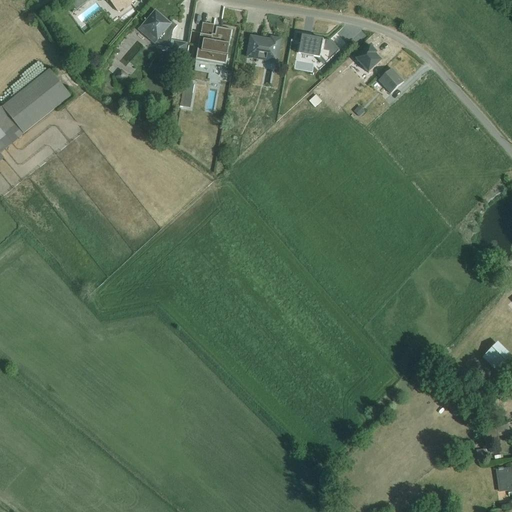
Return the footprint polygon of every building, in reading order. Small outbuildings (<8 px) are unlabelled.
[(75,0),(71,3),(76,11),(91,0),(75,0)] [(105,0),(107,3),(109,2),(118,15),(123,11),(124,12),(132,6),(131,4),(133,2),(133,0),(105,0)] [(139,33),(155,46),(156,46),(157,47),(158,47),(159,48),(161,48),(170,50),(173,50),(171,56),(185,58),(188,45),(174,42),(172,42),(173,36),(173,35),(173,34),(173,32),(174,31),(177,27),(175,29),(156,13),(139,33)] [(196,63),(226,69),(232,31),(232,30),(232,32),(217,30),(215,37),(213,37),(214,28),(215,21),(214,26),(203,25),(196,63)] [(145,48),(150,42),(144,37),(139,42),(145,48)] [(306,38),(303,56),(337,61),(340,43),(306,38)] [(251,39),(247,60),(277,65),(282,42),(272,40),(271,42),(262,41),(251,39)] [(50,70),(0,110),(0,163),(4,160),(0,155),(0,154),(71,97),(50,70)] [(392,70),(379,82),(391,96),(404,83),(392,70)] [(185,85),(181,108),(190,110),(194,86),(185,85)] [(316,96),(309,103),(315,109),(322,103),(316,96)] [(359,118),(365,112),(360,107),(354,113),(359,118)] [(483,359),(502,378),(511,368),(511,357),(509,354),(501,346),(498,343),(483,359)] [(430,391),(436,385),(430,378),(423,384),(430,391)] [(488,453),(502,448),(498,435),(510,431),(508,425),(495,430),(482,434),(488,453)] [(499,492),(500,493),(508,492),(508,494),(511,493),(511,470),(511,471),(511,469),(503,470),(503,469),(498,470),(498,471),(496,471),(499,492)]
